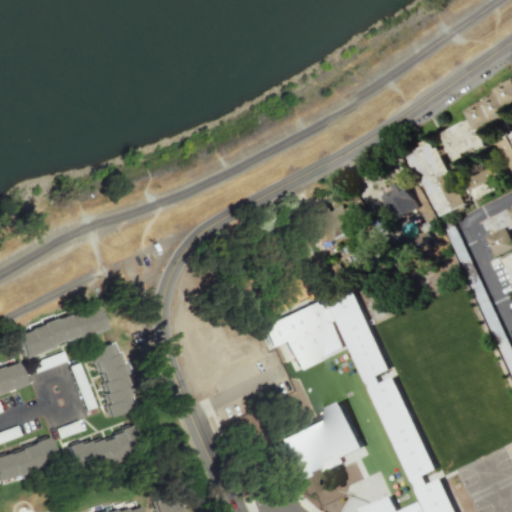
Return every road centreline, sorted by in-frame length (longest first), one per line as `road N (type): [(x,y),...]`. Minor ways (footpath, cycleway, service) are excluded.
road 1 (tertiary): [(172,364),(163,333),(166,293),(178,259),(203,227),(384,134),(511,39)]
road 2 (tertiary): [(239,511),(172,364)]
